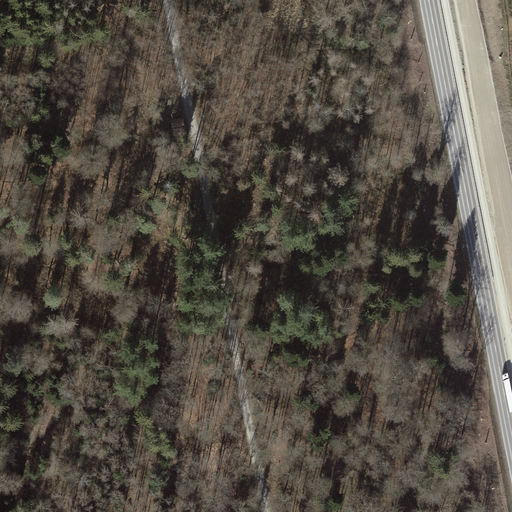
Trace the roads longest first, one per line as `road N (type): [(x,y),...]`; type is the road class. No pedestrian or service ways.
road 1 (track): [(264,511),(169,0)]
road 2 (primary): [(511,431),(429,0)]
